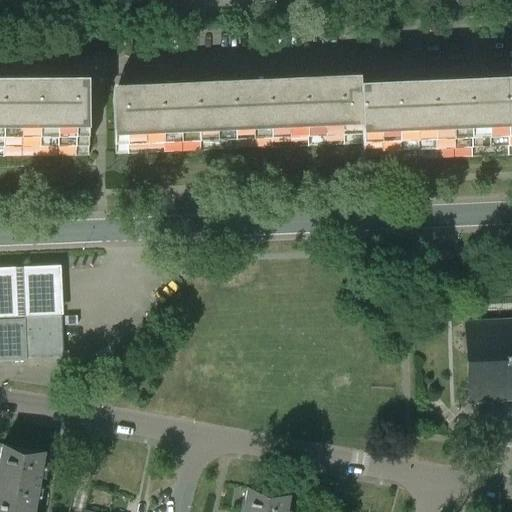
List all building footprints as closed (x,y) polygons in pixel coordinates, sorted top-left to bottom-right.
[(343,90),(113,100),(115,150),(362,139),(360,108),(360,90),(356,90),(356,74),(356,71),(342,71),(343,75),(343,90)] [(0,151),(88,151),(87,86),(0,87),(0,151)] [(511,101),(360,108),(362,139),(363,157),(511,150),(511,101)] [(61,267),(0,270),(0,316),(63,313),(61,267)] [(0,320),(0,361),(59,359),(58,316),(22,318),(22,319),(0,320)] [(511,400),(511,320),(466,322),(470,402),(511,400)] [(160,379),(155,404),(205,415),(210,390),(160,379)] [(0,507),(25,511),(33,511),(44,452),(1,445),(0,452),(0,507)] [(245,488),(241,511),(284,511),(288,496),(245,488)]
